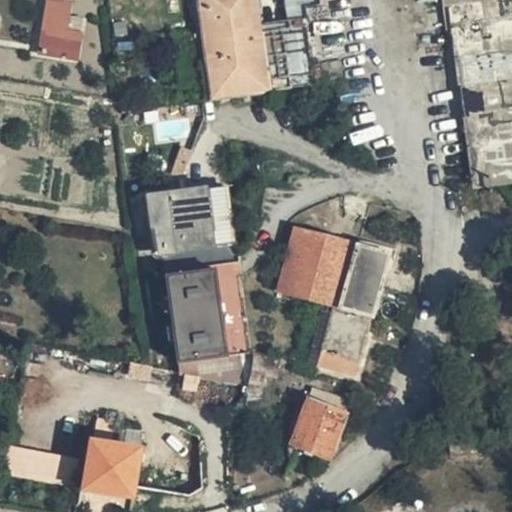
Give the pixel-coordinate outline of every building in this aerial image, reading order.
[(67,0),(49,0),(40,50),(72,56),(78,20),(66,17),(67,0)] [(204,0),(216,96),(272,90),(261,0),(204,0)] [(511,0),(440,0),(457,165),(511,157),(511,0)] [(226,179),(148,187),(156,240),(208,234),(205,215),(230,212),(226,179)] [(340,230),(273,212),(273,214),(257,267),(326,285),(340,230)] [(375,239),(340,230),(326,285),(363,295),(375,239)] [(222,263),(169,269),(181,358),(234,352),(222,263)] [(360,306),(323,297),(309,350),(345,359),(360,306)] [(313,393),(276,385),(269,416),(262,415),(257,436),(265,438),(265,444),(301,453),(313,393)] [(126,430),(81,423),(73,467),(118,474),(126,430)] [(0,455),(61,466),(66,439),(0,428),(0,455)]
